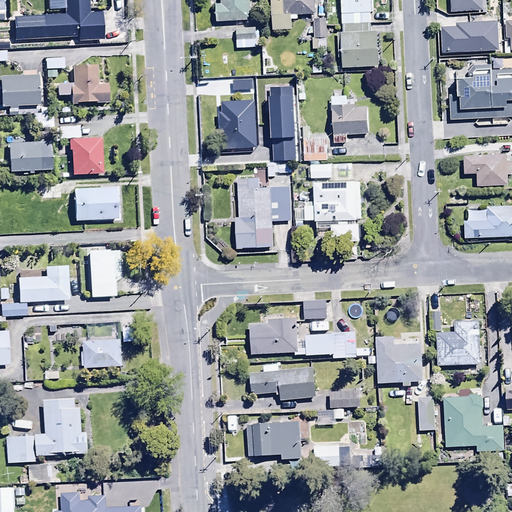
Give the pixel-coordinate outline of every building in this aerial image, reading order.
[(12,16),(14,40),(75,37),(75,42),(99,41),(99,45),(129,44),(128,11),(124,11),(123,0),(109,0),(110,10),(88,11),(87,0),(61,0),(62,14),(12,16)] [(219,0),(219,3),(215,3),(215,21),(250,20),(249,0),(219,0)] [(269,0),(271,29),(291,28),(291,19),(297,18),(297,14),(314,13),(313,0),(269,0)] [(338,0),(340,32),(370,31),(369,12),(371,12),(370,0),(338,0)] [(448,0),(449,12),(469,11),(470,30),(487,29),(487,27),(498,27),(497,22),(502,22),(501,0),(448,0)] [(316,55),(326,55),(326,17),(312,17),(312,36),(311,36),(311,49),(316,49),(316,55)] [(235,28),(235,48),(255,47),(255,28),(235,28)] [(370,31),(340,32),(336,32),(337,58),(341,58),(341,68),(377,66),(376,31),(370,31)] [(63,58),(44,59),(45,79),(55,79),(55,69),(63,69),(63,58)] [(69,96),(69,104),(106,103),(106,82),(96,83),(95,63),(70,64),(71,83),(55,84),(55,96),(69,96)] [(470,66),(463,71),(455,72),(456,95),(447,96),(449,120),(511,116),(511,75),(511,76),(511,69),(492,70),(491,65),(470,66)] [(37,76),(0,76),(0,107),(7,107),(7,115),(16,115),(16,106),(38,106),(37,76)] [(263,79),(263,94),(290,93),(289,78),(263,79)] [(346,95),(330,96),(332,143),(346,143),(346,135),(368,134),(366,106),(355,107),(354,100),(346,100),(346,95)] [(221,130),(222,148),(256,148),(255,117),(269,117),(268,105),(254,105),(254,100),(221,100),(221,110),(217,110),(217,130),(221,130)] [(33,117),(34,129),(52,128),(51,117),(33,117)] [(69,150),(70,175),(101,174),(100,137),(67,139),(67,150),(69,150)] [(303,160),(326,160),(325,138),(302,138),(303,160)] [(7,143),(8,171),(50,169),(49,141),(7,143)] [(475,174),(476,186),(511,185),(511,174),(510,174),(510,161),(504,161),(504,154),(462,155),(463,174),(475,174)] [(234,218),(235,248),(272,247),(272,243),(281,243),(281,225),(271,225),(271,221),(290,220),(288,162),(265,163),(266,178),(273,178),(273,186),(259,186),(259,177),(236,178),(238,218),(234,218)] [(331,164),(309,165),(309,179),(331,178),(331,164)] [(312,205),(312,221),(315,220),(315,228),(330,227),(330,241),(358,241),(357,220),(359,220),(359,180),(312,181),(312,205)] [(31,182),(32,200),(60,199),(60,190),(53,191),(53,182),(31,182)] [(72,188),(73,220),(116,219),(115,187),(72,188)] [(511,204),(486,205),(486,220),(464,221),(464,237),(511,236),(511,204)] [(312,221),(312,205),(303,205),(303,221),(312,221)] [(356,260),(356,246),(342,247),(342,260),(356,260)] [(86,250),(88,297),(113,296),(112,283),(119,279),(118,250),(86,250)] [(43,276),(16,278),(17,302),(67,300),(65,265),(43,267),(43,276)] [(325,301),(302,301),(303,320),(326,320),(325,301)] [(25,303),(0,303),(0,316),(25,316),(25,303)] [(429,312),(429,332),(440,332),(440,312),(429,312)] [(295,318),(267,319),(267,324),(249,324),(249,355),(296,354),(295,318)] [(453,334),(435,334),(436,367),(479,365),(478,322),(453,322),(453,334)] [(0,364),(9,364),(7,330),(0,330),(0,364)] [(354,333),(304,335),(305,338),(296,339),(297,356),(332,355),(332,360),(355,359),(355,357),(369,356),(368,348),(355,349),(354,333)] [(393,337),(374,338),(376,384),(401,383),(402,387),(410,386),(410,382),(421,382),(420,344),(393,345),(393,337)] [(83,366),(83,368),(121,366),(120,339),(82,341),(82,352),(80,352),(81,367),(83,366)] [(279,395),(279,401),(315,398),(312,368),(278,371),(277,364),(262,365),(262,372),(249,374),(250,395),(275,393),(275,395),(279,395)] [(442,397),(444,447),(475,446),(475,453),(503,451),(502,426),(483,427),(481,389),(466,390),(467,396),(442,397)] [(328,391),(329,408),(359,407),(358,390),(328,391)] [(36,462),(36,456),(88,453),(87,432),(81,432),(80,407),(75,407),(75,398),(42,399),(44,434),(6,436),(7,464),(36,462)] [(417,398),(418,431),(433,431),(433,398),(417,398)] [(343,410),(315,410),(315,423),(333,423),(333,419),(343,419),(343,410)] [(299,421),(246,425),(248,456),(280,454),(280,460),(301,459),(300,441),(304,440),(304,437),(300,437),(299,421)] [(348,444),(313,445),(313,467),(349,466),(348,444)] [(502,468),(502,453),(487,454),(487,468),(502,468)] [(60,463),(27,465),(29,484),(62,482),(60,463)] [(12,511),(12,477),(0,477),(0,511),(12,511)] [(89,511),(88,498),(47,501),(48,511),(89,511)]
